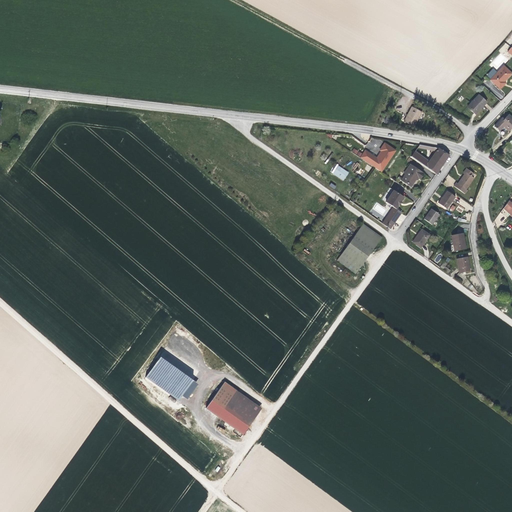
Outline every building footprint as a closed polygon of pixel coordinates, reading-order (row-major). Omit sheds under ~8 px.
[(503,84),(506,81),(511,74),(511,72),(505,66),(492,80),(502,90),(505,86),(503,84)] [(480,108),(481,110),(488,102),(480,94),(468,107),(475,113),(480,108)] [(414,106),(405,121),(410,124),(414,126),(422,110),(418,108),(414,106)] [(500,120),(493,128),(498,133),(502,128),(504,129),(507,132),(511,126),(511,119),(507,115),(502,122),(500,120)] [(361,156),(381,171),(396,150),(385,143),(380,149),(382,151),(376,158),(365,150),(361,156)] [(436,155),(440,150),(421,146),(417,151),(436,155)] [(351,152),(360,157),(362,153),(354,148),(351,152)] [(444,153),(440,150),(436,155),(429,164),(415,154),(411,159),(413,160),(435,176),(449,157),(444,153)] [(410,167),(404,175),(405,176),(401,182),(410,188),(414,182),(417,179),(419,181),(423,176),(410,167)] [(462,181),(455,190),(463,195),(471,184),(469,182),(471,179),(464,174),(462,177),(463,178),(462,181)] [(357,182),(347,175),(341,183),(352,190),(357,182)] [(395,190),(387,202),(392,206),(396,209),(400,203),(404,197),(395,190)] [(443,197),(439,203),(447,209),(455,197),(447,191),(443,197)] [(511,203),(509,202),(503,210),(511,216),(511,203)] [(397,220),(402,213),(398,210),(396,209),(392,206),(381,223),(391,230),(395,223),(397,220)] [(438,214),(431,209),(429,212),(424,219),(431,224),(438,214)] [(429,236),(421,230),(416,237),(413,242),(421,247),(429,236)] [(359,234),(339,261),(358,275),(377,247),(359,234)] [(463,234),(451,236),(454,251),(465,249),(464,242),(465,242),(463,234)] [(467,258),(457,259),(460,273),(470,271),(468,264),(467,258)] [(447,263),(444,261),(440,266),(449,273),(451,270),(445,267),(447,263)] [(193,380),(161,357),(146,377),(178,400),(183,396),(187,399),(198,384),(193,380)] [(224,382),(206,407),(243,434),(261,408),(224,382)]
